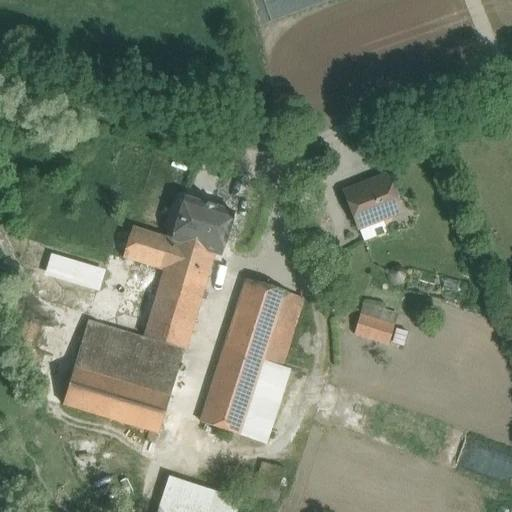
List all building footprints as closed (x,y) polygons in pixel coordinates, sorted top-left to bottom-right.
[(385,179),(343,195),(357,230),(398,213),(394,204),(395,204),(397,198),(394,191),(389,189),(388,189),(385,179)] [(215,210),(201,206),(185,201),(173,241),(219,256),(231,216),(215,211),(215,210)] [(125,252),(131,230),(117,226),(111,248),(125,252)] [(219,256),(173,241),(172,242),(131,230),(125,252),(122,260),(164,273),(144,340),(148,341),(183,353),(212,259),(217,260),(219,256)] [(49,260),(42,281),(95,298),(102,276),(49,260)] [(247,282),(201,425),(239,438),(258,378),(262,364),(285,294),(247,282)] [(285,294),(262,364),(281,370),(303,300),(285,294)] [(393,328),(359,317),(353,336),(387,347),(393,328)] [(144,340),(88,323),(77,358),(173,387),(183,353),(148,341),(144,340)] [(173,387),(77,358),(62,406),(158,435),(173,387)] [(281,370),(262,364),(258,378),(276,384),(281,370)] [(257,444),(276,384),(258,378),(239,438),(257,444)] [(261,465),(251,499),(271,504),(280,470),(261,465)] [(236,511),(237,509),(165,486),(156,511),(236,511)]
